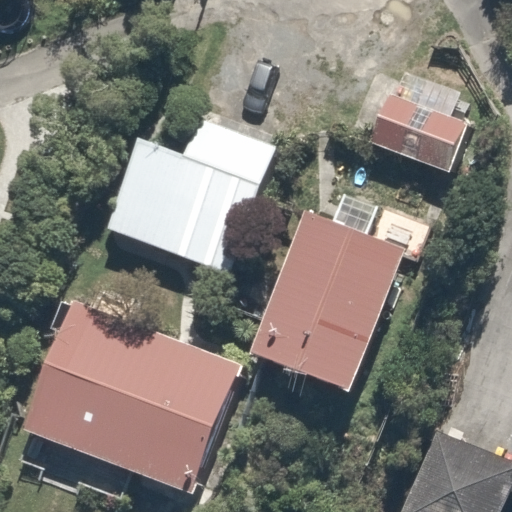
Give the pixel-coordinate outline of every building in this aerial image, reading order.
[(349,92),(333,137),(458,183),(474,138),(349,92)] [(108,247),(235,291),(242,268),(264,206),(279,161),(210,137),(197,173),(140,153),(108,247)] [(409,259),(315,221),(258,362),(353,400),(409,259)] [(79,299),(25,435),(200,504),(254,369),(79,299)] [(511,465),(436,435),(405,511),(509,511),(511,506),(511,465)]
